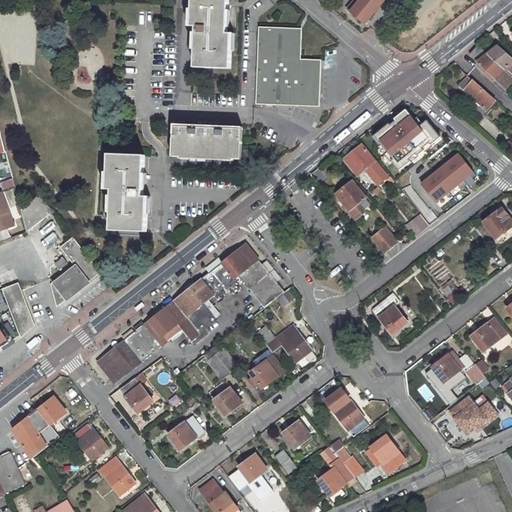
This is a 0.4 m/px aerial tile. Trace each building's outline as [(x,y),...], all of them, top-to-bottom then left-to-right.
[(192,0),(192,9),(196,9),(196,16),(192,16),(192,26),(197,26),(197,42),(200,42),(200,49),(196,49),(196,68),(231,69),(232,51),(228,50),(229,44),(232,44),(233,34),(228,34),(229,18),(225,18),(226,11),(229,11),(229,0),(192,0)] [(354,0),(347,9),(365,24),(384,0),(354,0)] [(313,67),(295,67),(297,31),(261,30),(258,102),(312,104),(313,67)] [(297,31),(295,67),(313,67),(312,104),(320,104),(322,60),(301,60),(302,31),(297,31)] [(479,46),(470,56),(506,89),(511,82),(511,75),(488,55),(479,46)] [(511,60),(497,47),(488,55),(511,75),(511,60)] [(469,78),(460,87),(487,110),(495,101),(469,78)] [(407,111),(373,134),(397,168),(414,157),(413,156),(439,138),(427,121),(418,127),(407,111)] [(190,129),(181,129),(181,125),(174,125),(172,157),(241,160),(242,127),(234,127),(234,131),(224,130),(224,126),(191,125),(190,129)] [(358,148),(350,154),(351,156),(348,159),(360,174),(366,169),(378,184),(388,176),(363,146),(360,149),(358,148)] [(458,153),(419,185),(435,205),(474,174),(458,153)] [(148,197),(142,197),(143,180),(140,180),(140,174),(143,174),(144,156),(109,154),(108,172),(112,172),(112,179),(108,179),(107,189),(112,190),(112,206),(115,206),(115,213),(111,213),(111,230),(146,232),(147,214),(144,214),(144,207),(147,207),(148,197)] [(365,212),(358,204),(366,198),(354,183),(350,187),(349,185),(341,191),(342,193),(338,196),(357,219),(365,212)] [(412,184),(405,188),(427,222),(433,218),(412,184)] [(379,187),(373,191),(377,195),(382,191),(379,187)] [(0,231),(13,226),(1,194),(0,194),(0,231)] [(40,196),(21,210),(27,233),(54,213),(40,196)] [(511,220),(503,208),(484,222),(497,239),(501,236),(504,240),(511,234),(511,220)] [(413,221),(406,226),(414,236),(421,231),(413,221)] [(384,228),(372,237),(385,254),(397,244),(384,228)] [(100,272),(73,237),(61,247),(76,266),(75,266),(87,282),(100,272)] [(246,244),(98,362),(115,383),(183,329),(195,344),(207,335),(204,331),(206,329),(217,321),(204,304),(215,296),(217,299),(227,291),(224,287),(239,276),(265,307),(285,292),(246,244)] [(64,259),(56,265),(60,271),(69,265),(64,259)] [(54,283),(66,299),(87,282),(75,266),(54,283)] [(453,282),(443,289),(447,295),(448,299),(453,304),(464,296),(453,282)] [(66,299),(54,283),(52,285),(58,305),(66,299)] [(15,285),(2,290),(21,336),(33,325),(19,290),(17,284),(15,285)] [(277,299),(283,307),(295,299),(289,290),(277,299)] [(394,294),(373,310),(392,334),(408,322),(395,307),(400,302),(394,294)] [(137,312),(145,306),(142,303),(134,309),(137,312)] [(495,319),(472,336),(484,352),(507,333),(495,319)] [(266,326),(259,331),(270,344),(267,346),(272,353),(283,344),(297,363),(313,351),(298,331),(296,332),(292,326),(276,339),(266,326)] [(4,330),(0,332),(0,344),(10,339),(4,330)] [(0,351),(13,343),(10,339),(0,344),(0,351)] [(224,349),(216,355),(231,373),(239,367),(224,349)] [(216,355),(207,362),(222,380),(231,373),(216,355)] [(274,355),(250,373),(262,389),(285,371),(274,355)] [(448,355),(432,367),(444,383),(460,370),(448,355)] [(475,364),(466,371),(477,386),(486,379),(475,364)] [(135,378),(121,389),(127,397),(126,398),(138,413),(153,402),(135,378)] [(231,388),(214,400),(226,416),(243,403),(231,388)] [(326,400),(330,405),(349,430),(364,418),(341,388),(326,400)] [(59,436),(50,425),(66,413),(54,398),(13,429),(31,459),(59,436)] [(470,398),(451,413),(454,416),(473,401),(470,398)] [(486,399),(477,407),(487,419),(490,422),(499,415),(486,399)] [(473,401),(454,416),(464,429),(467,433),(468,434),(476,428),(479,425),(487,419),(477,407),(473,401)] [(192,417),(168,435),(180,450),(204,432),(192,417)] [(289,430),(283,434),(295,449),(311,436),(300,421),(293,427),(289,430)] [(88,424),(74,435),(79,441),(78,442),(93,460),(108,448),(94,429),(93,430),(88,424)] [(405,460),(387,436),(371,447),(366,451),(378,466),(383,462),(390,472),(405,460)] [(339,439),(330,446),(335,452),(340,458),(338,459),(332,451),(325,455),(332,464),(335,468),(319,480),(331,496),(347,484),(355,478),(354,478),(343,463),(349,459),(341,448),(344,446),(339,439)] [(284,450),(271,460),(284,476),(288,473),(289,474),(297,467),(284,450)] [(12,453),(0,457),(0,482),(5,493),(26,484),(12,453)] [(256,454),(240,467),(241,468),(249,480),(251,482),(267,470),(256,454)] [(116,457),(100,470),(120,496),(136,483),(116,457)] [(363,471),(352,457),(349,459),(343,463),(354,478),(363,471)] [(241,468),(233,474),(243,486),(249,480),(241,468)] [(98,474),(89,481),(93,486),(102,479),(98,474)] [(355,478),(347,484),(350,487),(357,482),(355,478)] [(214,480),(200,491),(205,497),(219,487),(214,480)] [(219,487),(205,497),(210,504),(224,494),(219,487)] [(224,494),(210,504),(215,511),(233,511),(238,509),(225,492),(224,494)] [(158,511),(145,495),(123,511),(122,511),(158,511)] [(18,511),(26,511),(26,498),(18,498),(18,511)] [(48,511),(73,511),(67,500),(48,510),(48,511)]
